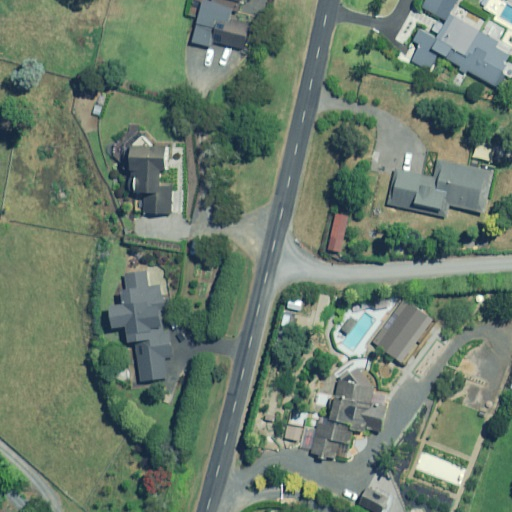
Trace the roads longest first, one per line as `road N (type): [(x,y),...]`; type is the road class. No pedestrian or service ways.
road 1 (unclassified): [(329,0),(271,264)]
road 2 (unclassified): [(271,264),(202,511)]
road 3 (residential): [(271,264),(396,273),(511,266)]
